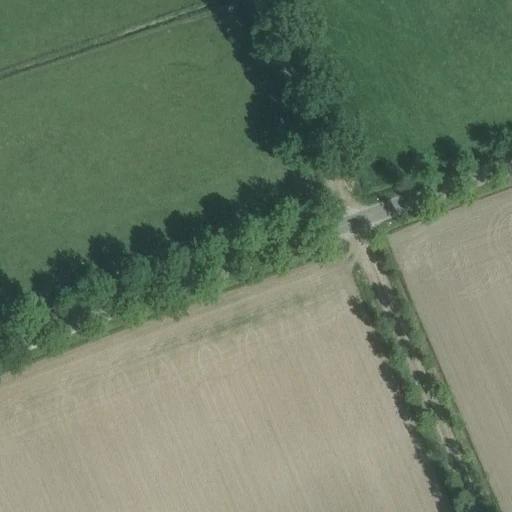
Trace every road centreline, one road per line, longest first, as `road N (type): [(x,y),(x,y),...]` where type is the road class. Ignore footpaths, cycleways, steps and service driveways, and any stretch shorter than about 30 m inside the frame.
road 1 (unclassified): [(0,331),(511,144)]
road 2 (unknown): [(488,511),(360,200)]
